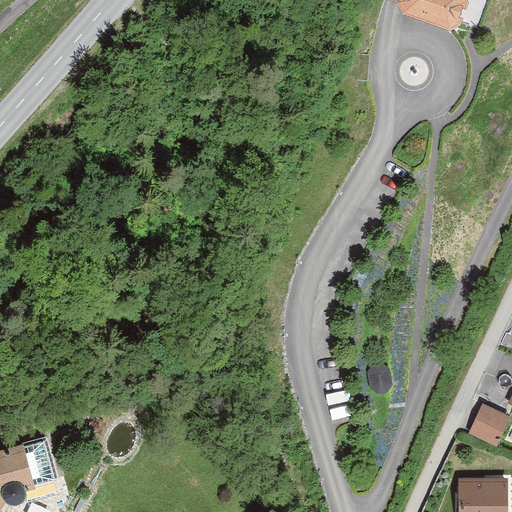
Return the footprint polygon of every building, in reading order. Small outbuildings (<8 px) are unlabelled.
[(403,0),(402,5),(479,29),(489,0),(403,0)] [(371,373),(373,387),(379,391),(387,389),(391,384),(390,369),(383,365),(376,366),(371,373)] [(508,416),(485,406),(475,430),(499,439),(508,416)] [(0,450),(0,502),(6,493),(10,494),(15,496),(19,495),(23,492),(24,483),(28,502),(58,494),(47,438),(0,450)] [(507,511),(507,484),(455,485),(455,511),(507,511)]
